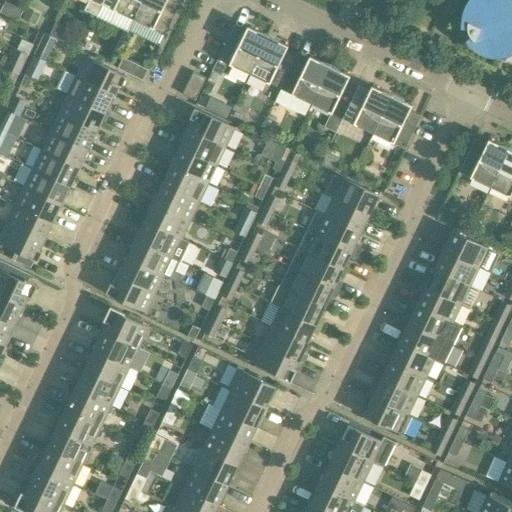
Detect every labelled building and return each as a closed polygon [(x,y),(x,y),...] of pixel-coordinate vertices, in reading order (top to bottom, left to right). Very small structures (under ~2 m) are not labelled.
[(89,0),(85,10),(97,15),(102,5),(104,0),(89,0)] [(104,0),(102,5),(133,20),(142,0),(104,0)] [(142,0),(133,20),(165,35),(178,7),(167,1),(167,0),(142,0)] [(462,18),(461,29),(465,40),(473,48),(477,51),(482,54),(487,56),(492,57),(497,57),(504,56),(506,62),(508,61),(511,62),(511,0),(470,0),(469,2),(466,6),(464,11),(462,18)] [(28,9),(22,19),(33,25),(38,14),(28,9)] [(218,60),(217,62),(224,66),(225,63),(249,74),(268,36),(247,26),(243,36),(231,31),(218,59),(218,60)] [(45,34),(39,44),(47,48),(52,37),(45,34)] [(268,36),(249,74),(280,89),(294,61),(283,56),(288,46),(268,36)] [(25,41),(20,52),(28,55),(33,44),(25,41)] [(15,49),(6,68),(18,74),(28,55),(20,52),(15,49)] [(25,74),(32,78),(37,80),(46,62),(34,56),(25,74)] [(294,61),(280,89),(311,104),(330,66),(309,56),(305,66),(294,61)] [(86,57),(77,76),(114,94),(118,85),(122,87),(127,77),(86,57)] [(123,57),(117,68),(142,80),(148,70),(123,57)] [(330,66),(311,104),(331,114),(325,128),(336,133),(342,119),(356,91),(345,86),(350,76),(330,66)] [(193,72),(182,94),(195,100),(206,78),(193,72)] [(25,74),(20,85),(27,89),(32,78),(25,74)] [(77,76),(68,95),(105,113),(114,94),(77,76)] [(7,80),(2,91),(9,94),(14,83),(7,80)] [(356,91),(342,119),(373,134),(392,96),(371,86),(367,96),(356,91)] [(2,91),(0,94),(0,103),(4,105),(9,94),(2,91)] [(68,95),(59,113),(96,131),(105,113),(68,95)] [(392,96),(373,134),(405,149),(418,121),(407,115),(412,105),(392,96)] [(14,97),(8,111),(15,115),(18,116),(25,102),(14,97)] [(231,108),(224,104),(219,115),(226,119),(231,108)] [(193,120),(188,129),(226,147),(235,128),(194,108),(189,119),(193,120)] [(8,111),(2,122),(10,126),(15,115),(8,111)] [(59,113),(50,132),(88,149),(96,131),(59,113)] [(188,129),(180,147),(217,165),(226,147),(188,129)] [(50,132),(42,150),(79,168),(88,149),(50,132)] [(472,144),(459,172),(490,188),(508,149),(488,140),(483,150),(472,144)] [(279,145),(273,156),(281,160),(287,149),(279,145)] [(180,147),(171,166),(208,184),(217,165),(180,147)] [(511,151),(508,149),(490,188),(511,197),(511,151)] [(42,150),(33,168),(70,186),(79,168),(42,150)] [(289,158),(282,172),(290,176),(297,162),(289,158)] [(171,166),(162,184),(199,202),(208,184),(171,166)] [(33,168),(24,187),(61,205),(70,186),(33,168)] [(282,172),(275,186),(283,190),(290,176),(282,172)] [(264,174),(259,185),(267,189),(272,178),(264,174)] [(325,193),(333,197),(369,214),(378,195),(342,178),(333,175),(325,193)] [(162,184),(153,203),(190,220),(199,202),(162,184)] [(259,185),(254,196),(262,200),(267,189),(259,185)] [(24,187),(15,205),(52,223),(61,205),(24,187)] [(271,195),(264,209),(272,213),(279,199),(271,195)] [(333,197),(324,215),(360,233),(369,214),(333,197)] [(153,203),(144,221),(181,239),(190,220),(153,203)] [(15,205),(6,223),(43,241),(52,223),(15,205)] [(264,209),(257,223),(266,227),(272,213),(264,209)] [(247,211),(241,222),(250,226),(255,215),(247,211)] [(316,211),(307,230),(352,251),(360,233),(324,215),(316,211)] [(144,221),(135,239),(181,261),(189,243),(181,239),(144,221)] [(241,222),(236,233),(244,237),(250,226),(241,222)] [(6,223),(0,236),(0,243),(16,251),(12,259),(30,268),(34,260),(38,262),(42,252),(39,250),(43,241),(6,223)] [(307,230),(298,248),(343,269),(352,251),(307,230)] [(253,231),(246,245),(255,249),(261,235),(253,231)] [(452,231),(443,250),(479,267),(488,248),(452,231)] [(135,239),(127,258),(164,275),(178,283),(182,275),(175,272),(181,261),(135,239)] [(246,245),(240,259),(248,263),(255,249),(246,245)] [(229,248),(224,259),(232,263),(237,252),(229,248)] [(298,248),(290,266),(334,288),(343,269),(298,248)] [(443,250),(434,268),(470,286),(479,267),(443,250)] [(221,257),(216,268),(227,273),(232,263),(224,259),(221,257)] [(127,258),(118,276),(155,294),(164,275),(127,258)] [(0,260),(0,294),(23,306),(28,297),(31,299),(37,285),(30,282),(33,276),(0,260)] [(290,266),(281,285),(325,306),(334,288),(290,266)] [(236,268),(229,282),(237,286),(244,272),(236,268)] [(434,268),(425,287),(462,304),(470,286),(434,268)] [(214,299),(223,281),(205,272),(196,291),(206,296),(214,299)] [(110,283),(105,294),(146,313),(155,294),(118,276),(113,285),(110,283)] [(229,282),(222,296),(230,300),(237,286),(229,282)] [(272,303),(280,307),(316,325),(325,306),(281,285),(272,303)] [(425,287),(417,305),(453,322),(462,304),(425,287)] [(0,294),(0,318),(14,325),(23,306),(0,294)] [(206,296),(201,306),(209,310),(214,299),(206,296)] [(218,305),(211,319),(219,323),(226,309),(218,305)] [(417,305),(408,323),(453,345),(462,327),(453,322),(417,305)] [(501,306),(494,320),(502,324),(509,310),(501,306)] [(106,323),(103,331),(139,348),(148,328),(124,316),(125,314),(110,307),(103,321),(106,323)] [(280,307),(271,326),(307,343),(316,325),(280,307)] [(0,318),(0,342),(5,345),(14,325),(0,318)] [(211,319),(204,333),(213,337),(219,323),(211,319)] [(494,320),(488,334),(496,338),(502,324),(494,320)] [(399,342),(435,359),(444,363),(453,345),(408,323),(399,342)] [(192,325),(187,336),(195,340),(200,329),(192,325)] [(271,326),(263,344),(299,361),(307,343),(271,326)] [(511,331),(507,329),(500,342),(509,346),(511,338),(511,331)] [(103,331),(93,350),(129,367),(139,348),(103,331)] [(183,341),(177,355),(186,359),(192,345),(183,341)] [(399,342),(390,360),(426,377),(435,359),(399,342)] [(483,343),(477,357),(485,361),(492,347),(483,343)] [(263,344),(253,363),(279,375),(278,377),(290,383),(296,371),(295,370),(299,361),(263,344)] [(93,350),(84,369),(120,387),(129,367),(93,350)] [(496,352),(489,366),(497,369),(504,356),(496,352)] [(193,357),(187,370),(196,374),(202,362),(193,357)] [(477,357),(470,371),(478,375),(485,361),(477,357)] [(390,360),(381,379),(417,396),(426,377),(390,360)] [(489,366),(483,379),(491,383),(497,369),(489,366)] [(84,369),(75,389),(111,406),(120,387),(84,369)] [(169,370),(163,383),(172,388),(178,374),(169,370)] [(187,370),(181,382),(190,387),(196,374),(187,370)] [(232,389),(231,391),(265,407),(275,387),(241,370),(232,389)] [(381,379),(372,397),(408,414),(417,396),(381,379)] [(466,380),(459,394),(467,397),(474,383),(466,380)] [(163,383),(157,397),(165,401),(172,388),(163,383)] [(225,386),(216,404),(223,408),(221,410),(256,427),(265,407),(231,391),(232,389),(225,386)] [(75,389),(65,408),(101,426),(111,406),(75,389)] [(478,389),(472,402),(480,406),(486,393),(478,389)] [(459,394),(453,408),(461,412),(467,397),(459,394)] [(174,396),(168,408),(178,413),(184,400),(174,396)] [(372,397),(362,419),(384,429),(386,427),(403,435),(412,416),(408,414),(372,397)] [(472,402),(465,416),(474,420),(480,406),(472,402)] [(65,408),(56,428),(92,445),(101,426),(65,408)] [(168,408),(162,421),(172,425),(178,413),(168,408)] [(151,409),(144,422),(153,426),(159,413),(151,409)] [(221,410),(212,430),(247,446),(256,427),(221,410)] [(449,416),(442,430),(450,434),(457,420),(449,416)] [(144,422),(138,436),(147,440),(153,426),(144,422)] [(338,446),(373,462),(386,468),(398,444),(383,437),(381,441),(348,425),(338,446)] [(461,426),(454,439),(462,443),(469,430),(461,426)] [(56,428),(46,447),(82,465),(92,445),(56,428)] [(212,430),(203,449),(237,466),(247,446),(212,430)] [(442,430),(435,444),(443,448),(450,434),(442,430)] [(156,435),(150,447),(159,452),(165,439),(156,435)] [(454,439),(448,453),(456,456),(462,443),(454,439)] [(338,446),(329,465),(363,482),(373,462),(338,446)] [(46,447),(37,467),(73,484),(82,465),(46,447)] [(150,447),(144,460),(153,464),(159,452),(150,447)] [(132,448),(126,461),(134,465),(141,452),(132,448)] [(203,449),(193,468),(228,485),(237,466),(203,449)] [(126,461),(119,474),(128,479),(134,465),(126,461)] [(511,464),(507,463),(498,482),(511,487),(511,464)] [(329,465),(319,484),(354,501),(363,482),(329,465)] [(37,467),(28,486),(64,504),(73,484),(37,467)] [(193,468),(184,488),(219,505),(228,485),(193,468)] [(421,470),(415,483),(425,487),(431,475),(421,470)] [(137,474),(131,486),(140,491),(146,478),(137,474)] [(435,480),(429,494),(437,497),(443,484),(435,480)] [(415,483),(410,495),(419,500),(425,487),(415,483)] [(319,484),(310,504),(326,511),(348,511),(354,501),(319,484)] [(21,492),(14,507),(23,511),(59,511),(64,504),(28,486),(24,494),(21,492)] [(131,486),(125,499),(134,503),(140,491),(131,486)] [(113,487),(107,500),(116,504),(122,491),(113,487)] [(184,488),(175,507),(184,511),(215,511),(219,505),(184,488)] [(429,494),(422,507),(430,511),(437,497),(429,494)] [(487,496),(479,511),(511,511),(511,507),(510,507),(487,496)] [(107,500),(101,511),(111,511),(116,504),(107,500)]
